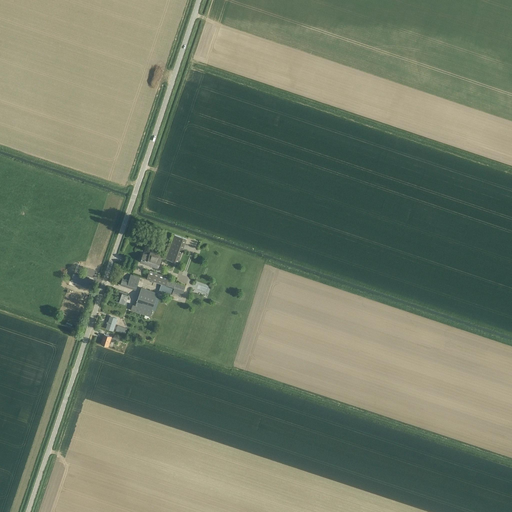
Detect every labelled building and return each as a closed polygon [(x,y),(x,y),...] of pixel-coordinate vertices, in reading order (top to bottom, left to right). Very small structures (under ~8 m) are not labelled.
[(166,259),(178,264),(187,240),(174,235),(166,259)] [(140,262),(145,263),(158,268),(162,256),(155,254),(150,252),(149,255),(143,253),(140,262)] [(184,291),(186,286),(168,280),(169,277),(150,270),(147,280),(166,286),(166,287),(161,286),(160,290),(163,291),(163,295),(169,297),(171,289),(173,290),(172,292),(183,296),(185,291),(184,291)] [(94,280),(73,273),(72,272),(71,276),(68,275),(67,279),(92,288),(94,280)] [(121,285),(136,290),(140,277),(131,274),(129,280),(123,278),(121,285)] [(136,305),(134,310),(150,316),(152,312),(152,309),(156,297),(157,293),(141,288),(136,305)] [(128,294),(119,290),(117,296),(126,299),(128,294)] [(106,328),(109,329),(113,331),(117,318),(110,316),(106,328)] [(118,325),(116,330),(125,334),(127,328),(118,325)] [(101,344),(106,345),(108,346),(112,337),(104,334),(101,344)]
